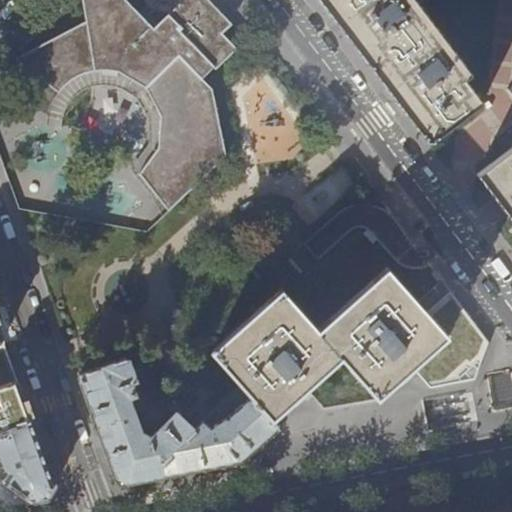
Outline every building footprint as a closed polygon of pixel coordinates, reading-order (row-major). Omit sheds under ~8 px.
[(15,59),(70,102),(73,99),(76,95),(85,90),(92,87),(97,86),(107,85),(112,86),(122,89),(129,75),(145,88),(160,116),(158,147),(139,173),(168,211),(226,156),(212,89),(202,79),(213,68),(215,70),(237,49),(229,40),(222,33),(232,24),(208,0),(182,0),(154,28),(126,0),(82,0),(86,22),(74,28),(16,58),(15,59)] [(322,0),(328,7),(339,23),(364,55),(396,98),(421,130),(430,142),(485,101),(468,78),(473,73),(418,0),(322,0)] [(511,86),(510,88),(511,90),(511,147),(478,173),(498,200),(511,218),(511,86)] [(212,352),(240,383),(271,420),(272,419),(292,402),(342,357),(378,398),(447,337),(434,323),(394,277),(387,270),(318,331),(281,290),(212,352)] [(0,430),(31,420),(14,371),(0,333),(0,430)] [(145,480),(166,475),(163,459),(195,428),(177,410),(152,435),(141,433),(129,397),(135,394),(131,381),(136,379),(128,356),(79,375),(102,439),(115,475),(128,483),(145,480)] [(456,375),(462,382),(475,380),(480,365),(477,361),(469,369),(466,366),(456,375)] [(148,383),(158,400),(167,395),(156,377),(148,383)] [(278,428),(271,420),(240,383),(231,391),(225,398),(235,409),(227,416),(210,426),(204,419),(195,428),(163,459),(166,475),(191,470),(240,461),(278,428)] [(31,420),(0,430),(0,459),(3,467),(4,469),(8,471),(1,480),(32,502),(48,499),(55,485),(39,440),(31,420)] [(0,507),(32,502),(1,480),(0,479),(0,507)]
